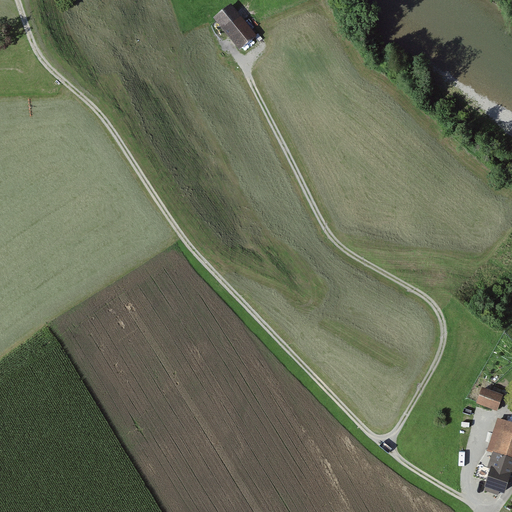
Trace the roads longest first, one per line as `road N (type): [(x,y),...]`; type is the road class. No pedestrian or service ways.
road 1 (track): [(388,444),(367,432),(215,273),(102,114),(47,66),(18,0)]
road 2 (track): [(240,57),(334,246),(428,298),(440,315),(445,338),(436,362),(388,444)]
